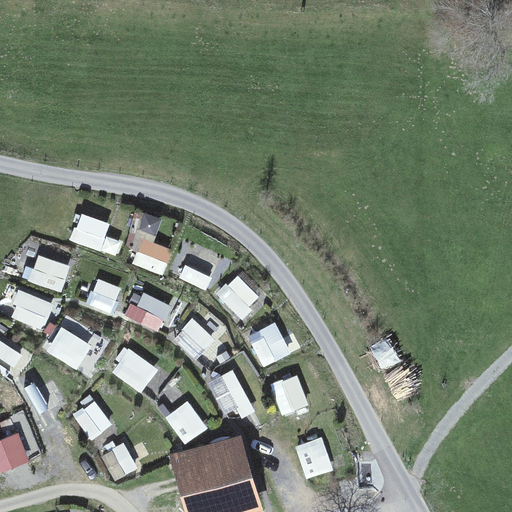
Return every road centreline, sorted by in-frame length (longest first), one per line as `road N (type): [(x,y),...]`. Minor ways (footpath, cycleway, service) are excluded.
road 1 (unclassified): [(0,164),(167,195),(237,230),(311,319),(413,511)]
road 2 (track): [(0,507),(76,489),(104,495),(127,511)]
